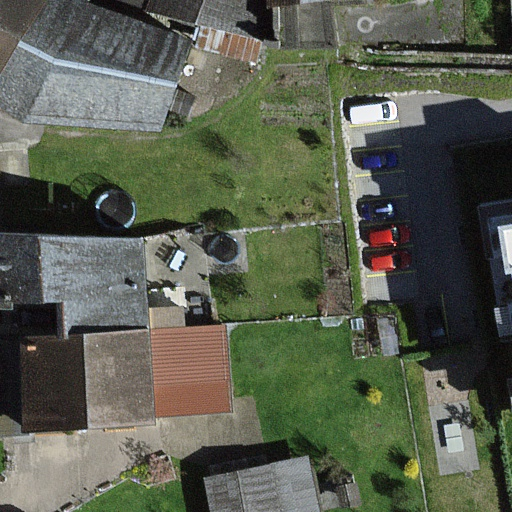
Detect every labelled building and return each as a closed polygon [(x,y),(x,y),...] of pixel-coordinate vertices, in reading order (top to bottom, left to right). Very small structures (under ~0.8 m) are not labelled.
[(0,0),(0,87),(46,0),(0,0)] [(194,41),(99,1),(98,0),(46,0),(0,87),(0,101),(27,116),(157,123),(194,41)] [(198,21),(269,40),(270,4),(269,0),(150,0),(150,2),(198,21)] [(511,197),(482,203),(491,258),(508,256),(511,272),(511,271),(511,299),(500,302),(506,341),(511,339),(511,376),(511,378),(511,197)] [(0,298),(52,296),(49,235),(0,233),(0,298)] [(52,296),(67,295),(69,333),(152,329),(148,238),(49,235),(52,296)] [(230,410),(226,325),(152,329),(157,414),(230,410)] [(69,333),(24,335),(28,428),(157,421),(157,414),(152,329),(69,333)] [(313,511),(303,461),(210,479),(216,511),(313,511)]
